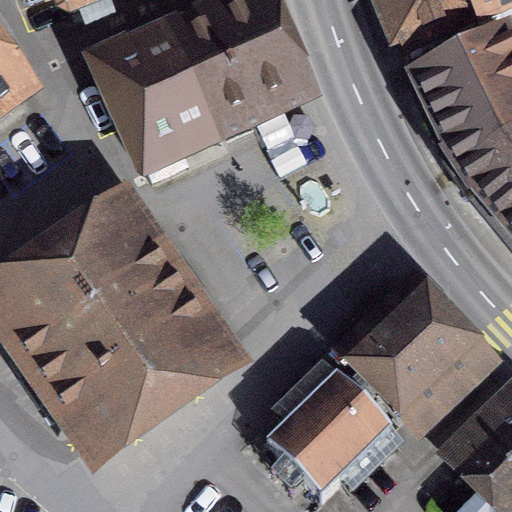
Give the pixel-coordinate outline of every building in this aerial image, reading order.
[(58,0),(71,30),(144,0),(58,0)] [(146,190),(316,110),(263,0),(211,0),(84,60),(146,190)] [(463,0),(381,0),(406,59),(476,30),(463,0)] [(511,0),(463,0),(476,30),(511,15),(511,0)] [(0,133),(32,111),(46,103),(6,45),(0,36),(0,133)] [(458,180),(511,145),(511,53),(507,43),(415,91),(444,158),(458,180)] [(511,245),(511,145),(458,180),(511,245)] [(0,276),(0,344),(95,474),(247,363),(184,277),(119,190),(0,276)] [(318,506),(389,432),(415,456),(501,365),(409,278),(326,366),(333,372),(259,451),(318,506)] [(511,511),(511,397),(507,392),(445,456),(480,490),(459,511),(511,511)]
